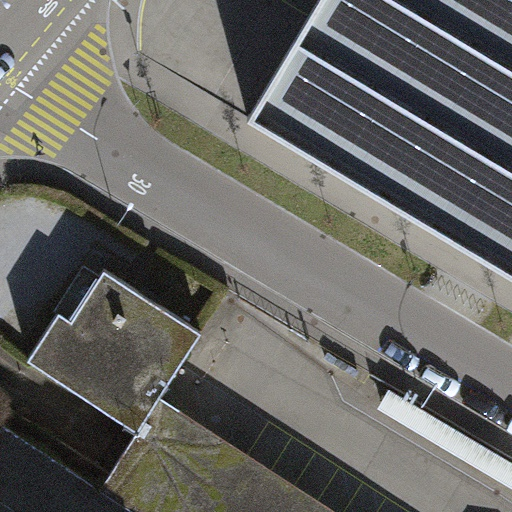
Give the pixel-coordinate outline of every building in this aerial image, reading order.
[(511,0),(316,0),(247,116),(511,274),(511,0)] [(30,357),(139,428),(150,412),(161,395),(203,331),(105,267),(72,318),(60,310),(30,357)] [(342,511),(161,395),(150,412),(304,511),(342,511)] [(304,511),(150,412),(139,428),(101,487),(139,511),(304,511)] [(139,511),(101,487),(0,421),(0,499),(20,511),(139,511)]
